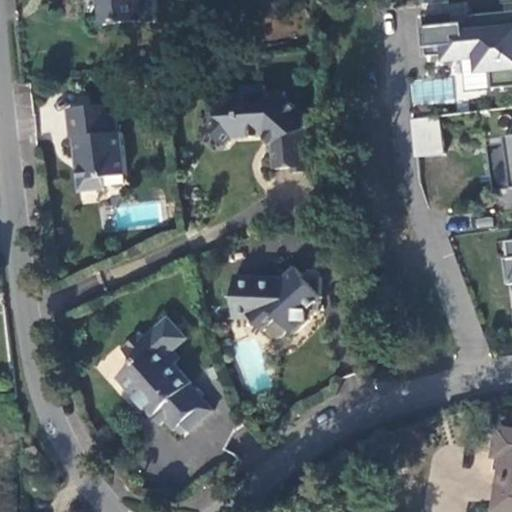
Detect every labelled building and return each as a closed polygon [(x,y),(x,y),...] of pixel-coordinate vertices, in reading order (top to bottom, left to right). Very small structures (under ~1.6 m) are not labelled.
[(136,0),(99,0),(103,26),(139,21),(136,0)] [(418,0),(420,16),(450,14),(448,0),(418,0)] [(495,90),(511,88),(511,12),(464,17),(465,25),(456,26),(455,14),(425,17),(429,58),(444,56),(444,61),(470,59),(469,54),(480,53),(482,72),(493,71),(495,90)] [(411,79),(410,104),(453,105),(453,80),(411,79)] [(296,174),(313,173),(309,117),(288,100),(288,93),(268,94),(268,87),(245,89),(245,96),(220,98),(221,115),(209,129),(229,148),(241,133),(247,139),(267,137),(276,146),(278,171),(295,169),(296,174)] [(116,105),(70,110),(74,140),(76,140),(78,159),(83,158),(84,166),(80,171),(82,192),(82,193),(107,190),(105,179),(129,176),(124,133),(120,133),(116,105)] [(418,159),(446,155),(441,118),(414,121),(418,159)] [(267,334),(271,330),(281,321),(291,331),(296,337),(311,324),(312,314),(324,314),(324,303),(326,300),(324,298),(325,280),(307,280),(298,270),(285,280),(237,278),(236,320),(255,321),(267,334)] [(152,406),(149,409),(163,425),(169,421),(178,431),(186,424),(193,432),(217,412),(194,385),(195,384),(177,365),(183,359),(177,352),(191,339),(171,318),(148,339),(144,334),(125,350),(137,364),(121,378),(139,398),(142,395),(152,406)] [(281,321),(271,330),(271,332),(273,334),(275,336),(277,337),(280,337),(282,337),(285,337),(287,335),(289,334),(291,331),(281,321)] [(139,398),(149,409),(152,406),(142,395),(139,398)] [(511,436),(503,435),(500,456),(508,457),(500,509),(511,510),(511,436)] [(511,511),(511,510),(500,509),(508,457),(500,456),(495,455),(493,470),(498,471),(491,511),(511,511)]
